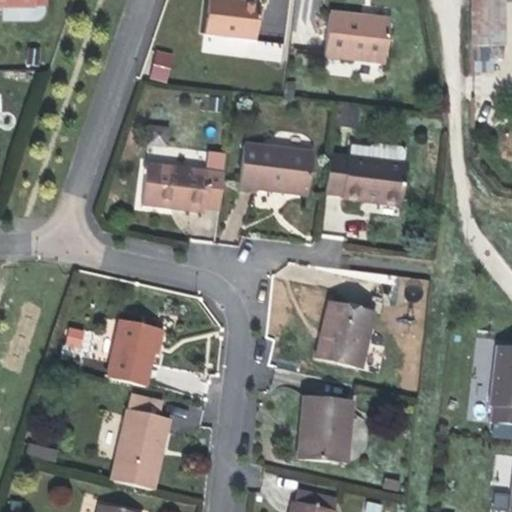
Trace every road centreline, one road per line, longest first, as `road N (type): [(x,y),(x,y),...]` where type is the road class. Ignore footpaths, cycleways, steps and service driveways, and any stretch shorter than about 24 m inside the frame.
road 1 (track): [(461,192),(450,221),(419,511)]
road 2 (unclassified): [(62,240),(145,0)]
road 3 (residential): [(228,511),(246,318),(240,301),(212,277)]
road 4 (residential): [(212,277),(62,240)]
road 5 (residential): [(212,277),(267,249),(335,254)]
